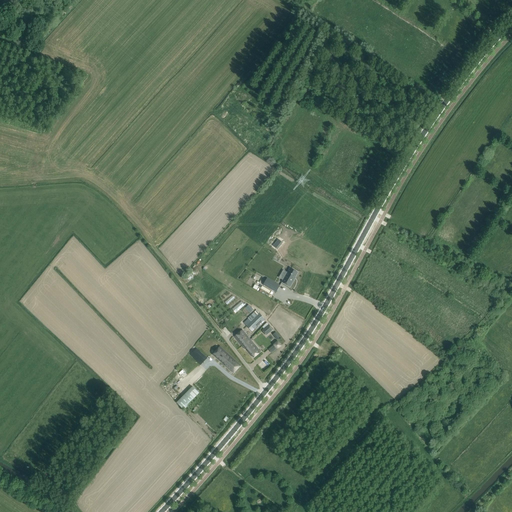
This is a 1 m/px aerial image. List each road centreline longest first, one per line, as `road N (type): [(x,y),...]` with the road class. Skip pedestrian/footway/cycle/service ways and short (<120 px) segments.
road 1 (tertiary): [(304,335),(434,117),(511,24)]
road 2 (tertiary): [(209,454),(304,335)]
